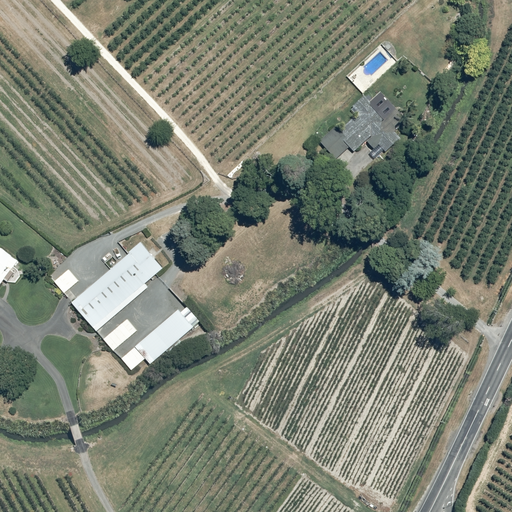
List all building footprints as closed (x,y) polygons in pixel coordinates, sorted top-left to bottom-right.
[(384,149),(387,152),(400,139),(392,130),(396,127),(367,96),(352,110),(357,115),(343,128),(337,123),(320,140),(338,159),(351,147),(355,151),(367,140),(379,153),(384,149)] [(163,267),(142,242),(72,302),(96,331),(148,287),(145,283),(163,267)] [(0,284),(5,278),(9,281),(16,272),(11,269),(18,260),(1,247),(0,248),(0,284)] [(183,344),(179,339),(199,321),(191,312),(185,304),(136,346),(121,358),(131,370),(146,358),(150,363),(165,350),(170,356),(183,344)] [(103,338),(114,351),(129,338),(118,325),(103,338)]
